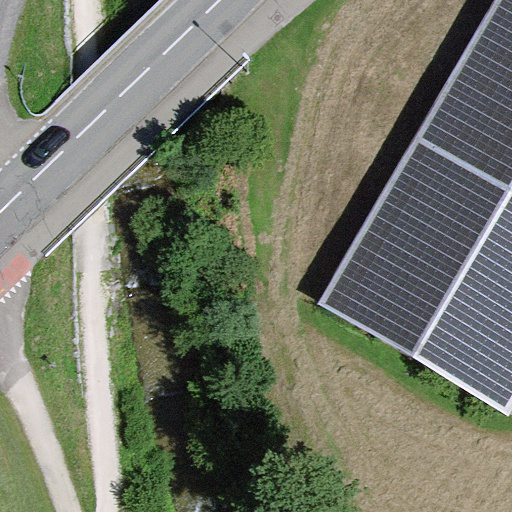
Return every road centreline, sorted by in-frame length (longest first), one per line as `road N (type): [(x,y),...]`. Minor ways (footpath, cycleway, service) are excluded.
road 1 (track): [(83,494),(71,304),(73,0)]
road 2 (primary): [(0,212),(215,0)]
road 3 (track): [(87,511),(0,331)]
